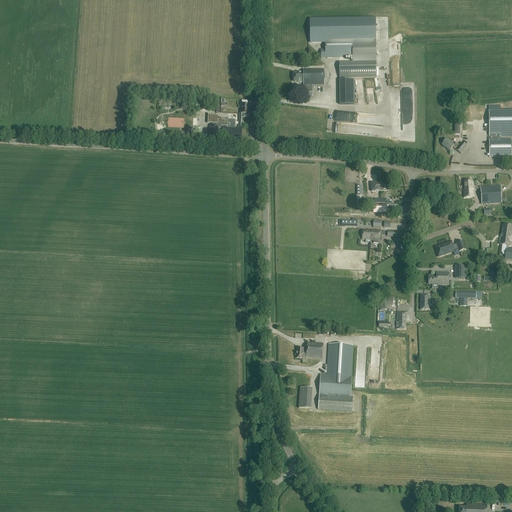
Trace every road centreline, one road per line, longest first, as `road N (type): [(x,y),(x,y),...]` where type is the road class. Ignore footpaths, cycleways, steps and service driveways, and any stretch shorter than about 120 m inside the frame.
road 1 (tertiary): [(297,467),(268,401),(265,154)]
road 2 (unclassified): [(265,154),(0,140)]
road 3 (tertiary): [(265,154),(260,0)]
road 4 (unclassified): [(410,168),(265,154)]
